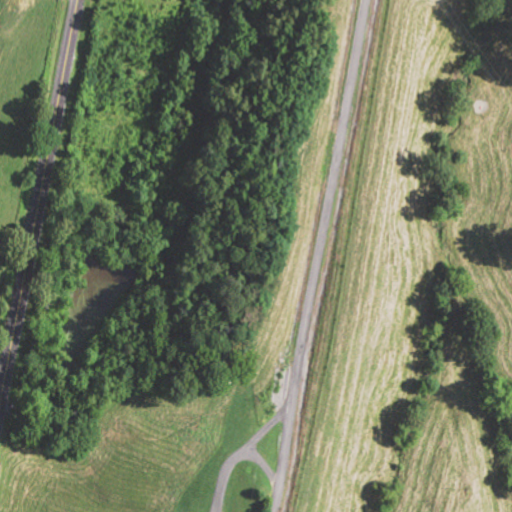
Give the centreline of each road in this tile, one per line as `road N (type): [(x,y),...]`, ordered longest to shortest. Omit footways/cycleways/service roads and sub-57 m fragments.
road 1 (residential): [(272,511),(366,0)]
road 2 (secondary): [(0,409),(77,0)]
